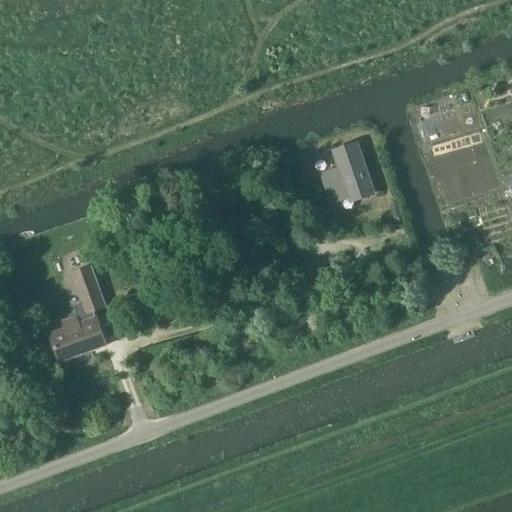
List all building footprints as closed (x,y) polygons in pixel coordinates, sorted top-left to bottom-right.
[(378,201),(359,147),(331,157),(336,172),(320,178),(332,211),(350,205),(352,210),(378,201)] [(353,240),(326,251),(340,283),(367,271),(353,240)] [(93,266),(73,275),(82,305),(85,304),(89,315),(108,308),(93,266)] [(148,290),(127,298),(134,320),(156,313),(148,290)] [(63,330),(48,336),(59,364),(107,346),(96,313),(89,315),(85,304),(82,305),(75,306),(80,317),(60,323),(63,330)]
